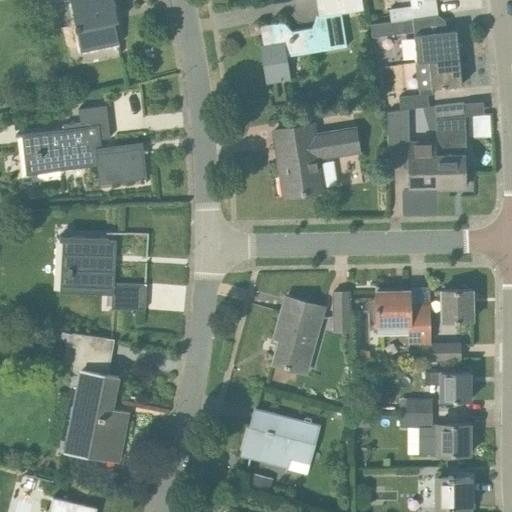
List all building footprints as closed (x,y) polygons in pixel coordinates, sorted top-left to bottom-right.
[(119,44),(112,10),(116,9),(113,0),(60,0),(65,19),(75,17),(82,51),(119,44)] [(342,17),(365,14),(363,0),(318,0),(321,18),(342,15),(342,17)] [(407,0),(407,2),(416,0),(416,5),(389,9),(390,21),(419,17),(438,15),(435,0),(407,0)] [(342,15),(321,18),(317,19),(312,30),(291,33),(283,23),(269,25),(273,43),(260,46),(268,84),(292,79),(287,57),(347,47),(342,17),(342,15)] [(419,17),(390,21),(368,24),(370,36),(392,34),(413,31),(416,63),(459,58),(456,31),(426,34),(425,29),(421,30),(419,17)] [(462,85),(459,58),(416,63),(415,63),(418,95),(398,97),(399,110),(429,107),(428,95),(433,95),(433,89),(462,85)] [(352,101),(353,108),(362,107),(361,100),(352,101)] [(436,119),(465,116),(464,103),(434,106),(436,119)] [(337,106),(326,108),(328,117),(338,116),(337,106)] [(410,187),(437,186),(436,142),(409,143),(408,110),(387,112),(388,152),(409,152),(410,187)] [(102,155),(101,139),(109,138),(108,120),(62,125),(63,130),(16,135),(21,184),(59,179),(58,170),(98,165),(100,184),(146,179),(143,152),(102,155)] [(315,136),(313,125),(276,131),(279,151),(281,151),(283,161),(279,162),(282,180),(286,179),(288,196),(323,191),(318,158),(359,152),(356,130),(315,136)] [(436,142),(437,186),(465,185),(464,141),(436,142)] [(106,296),(106,241),(61,240),(60,295),(106,296)] [(145,310),(146,284),(113,282),(112,309),(145,310)] [(442,321),(472,321),(472,290),(442,290),(442,321)] [(430,343),(431,343),(430,304),(410,304),(409,291),(376,292),(377,326),(407,325),(408,359),(431,359),(430,343)] [(334,331),(351,331),(350,292),(333,293),(334,331)] [(306,373),(324,308),(285,297),(278,326),(283,327),(273,364),(306,373)] [(77,347),(80,334),(68,332),(66,345),(77,347)] [(431,343),(431,359),(459,359),(459,343),(431,343)] [(362,350),(363,361),(372,361),(371,350),(362,350)] [(119,457),(127,412),(111,409),(117,377),(82,369),(69,432),(71,433),(68,447),(119,457)] [(470,401),(470,372),(425,372),(425,385),(441,385),(441,401),(470,401)] [(405,412),(432,412),(432,398),(405,399),(405,412)] [(308,464),(318,427),(299,423),(300,421),(255,409),(243,453),(288,466),(290,459),(308,464)] [(344,422),(346,414),(335,412),(333,419),(344,422)] [(372,412),(356,412),(356,427),(372,427),(372,412)] [(400,427),(418,427),(418,454),(470,454),(470,424),(432,424),(432,412),(405,412),(400,412),(400,427)] [(270,492),(273,479),(251,473),(248,486),(270,492)] [(437,509),(470,508),(470,478),(437,478),(437,509)] [(95,511),(97,508),(53,497),(49,511),(45,511),(44,511),(95,511)]
